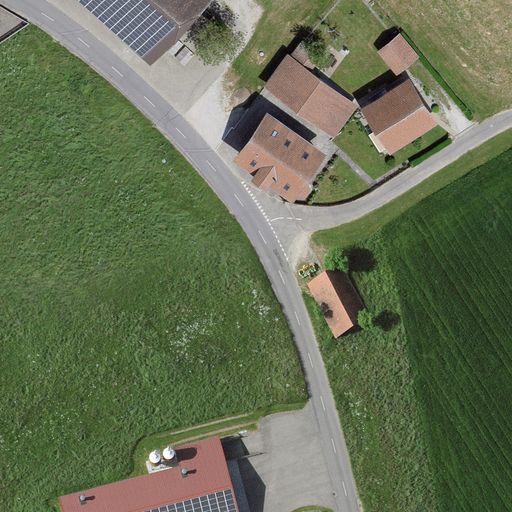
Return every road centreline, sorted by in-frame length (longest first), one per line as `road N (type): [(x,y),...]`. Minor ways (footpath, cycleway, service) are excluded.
road 1 (unclassified): [(258,227),(119,73),(20,0)]
road 2 (unclassified): [(351,511),(297,317),(258,227)]
road 3 (residential): [(258,227),(280,216),(346,214),(511,120)]
